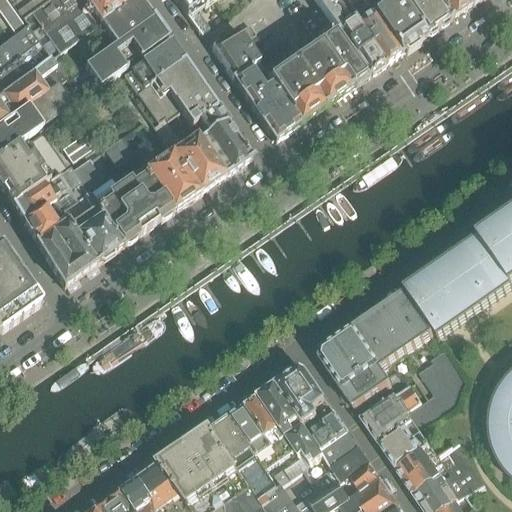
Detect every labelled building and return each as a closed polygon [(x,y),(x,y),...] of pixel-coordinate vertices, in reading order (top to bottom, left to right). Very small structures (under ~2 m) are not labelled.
[(22,23),(54,0),(37,0),(17,15),(22,23)] [(45,38),(99,0),(56,0),(31,19),(45,38)] [(100,31),(138,3),(136,0),(99,0),(45,38),(45,39),(44,40),(49,47),(50,46),(60,60),(74,49),(100,31)] [(222,0),(172,0),(180,12),(201,40),(209,34),(198,18),(222,0)] [(384,71),(335,0),(309,0),(319,12),(368,83),(384,71)] [(402,59),(363,0),(335,0),(384,71),(402,59)] [(395,0),(363,0),(402,59),(425,43),(395,0)] [(451,25),(433,0),(395,0),(425,43),(451,25)] [(472,10),(464,0),(433,0),(451,25),(472,10)] [(486,0),(464,0),(472,10),(486,0)] [(168,44),(156,27),(138,3),(100,31),(115,52),(86,73),(100,94),(126,75),(142,64),(167,45),(168,44)] [(7,7),(0,12),(0,17),(2,21),(12,14),(7,7)] [(287,109),(301,129),(355,91),(368,83),(319,12),(301,25),(319,51),(270,85),(273,89),(287,109)] [(12,14),(2,21),(6,27),(16,20),(12,14)] [(16,20),(6,27),(11,33),(21,26),(16,20)] [(21,26),(11,33),(15,39),(25,33),(21,26)] [(264,56),(249,31),(211,53),(232,85),(259,68),(255,61),(264,56)] [(0,102),(51,65),(27,32),(0,51),(0,102)] [(216,113),(210,105),(170,48),(124,82),(137,101),(137,100),(143,109),(156,130),(164,125),(178,115),(189,132),(197,126),(208,141),(199,146),(225,182),(251,164),(242,151),(234,140),(226,128),(229,126),(219,111),(216,113)] [(73,113),(58,92),(65,86),(51,65),(0,102),(0,131),(27,113),(43,134),(73,113)] [(273,89),(270,85),(259,68),(232,85),(248,107),(273,89)] [(301,129),(287,109),(273,89),(248,107),(275,148),(301,129)] [(0,163),(40,137),(43,134),(27,113),(0,131),(0,163)] [(225,182),(199,146),(192,136),(179,146),(164,125),(156,130),(152,132),(170,160),(200,200),(225,182)] [(67,176),(48,148),(41,139),(40,137),(0,163),(0,192),(13,211),(43,191),(67,176)] [(133,160),(121,144),(104,155),(116,172),(133,160)] [(200,200),(170,160),(144,177),(147,181),(174,218),(200,200)] [(123,253),(97,215),(84,197),(101,184),(89,166),(72,177),(70,174),(67,176),(43,191),(53,206),(98,270),(123,253)] [(174,218),(147,181),(133,190),(130,186),(109,201),(112,205),(97,215),(123,253),(174,218)] [(22,227),(53,206),(43,191),(13,211),(22,227)] [(98,270),(53,206),(22,227),(64,294),(98,270)] [(511,227),(406,301),(434,340),(453,327),(454,328),(473,315),(470,310),(496,292),(499,297),(511,287),(511,227)] [(41,309),(17,274),(1,251),(0,252),(0,338),(41,310),(40,309),(41,309)] [(434,340),(406,301),(355,337),(383,376),(434,340)] [(383,376),(355,337),(323,359),(322,366),(356,416),(392,391),(382,376),(383,376)] [(422,409),(411,392),(394,403),(394,402),(361,424),(382,454),(416,430),(421,437),(459,410),(460,408),(462,399),(466,387),(445,356),(431,365),(433,368),(419,378),(433,399),(426,403),(428,405),(422,409)] [(336,421),(306,378),(298,377),(277,391),(308,440),(336,421)] [(511,384),(505,390),(499,399),(493,408),(511,414),(511,384)] [(308,440),(277,391),(260,403),(295,456),(300,465),(308,475),(324,464),(321,459),(308,440)] [(295,456),(260,403),(247,412),(281,466),(295,456)] [(511,414),(493,408),(490,417),(488,427),(487,435),(511,434),(511,414)] [(281,466),(247,412),(233,422),(261,462),(269,474),(281,466)] [(349,440),(336,421),(308,440),(321,459),(349,440)] [(277,492),(258,465),(261,462),(233,422),(212,437),(263,511),(296,511),(281,490),(277,492)] [(432,453),(421,437),(416,430),(382,454),(398,477),(432,453)] [(497,466),(511,457),(511,434),(487,435),(487,436),(487,438),(489,448),(492,457),(497,466)] [(263,511),(212,437),(160,472),(186,511),(263,511)] [(332,475),(360,457),(349,440),(321,459),(324,464),(332,475)] [(415,503),(468,468),(456,451),(438,462),(432,453),(398,477),(415,503)] [(356,511),(343,492),(370,471),(360,457),(332,475),(312,489),(304,478),(308,475),(300,465),(275,482),(281,490),(296,511),(356,511)] [(511,484),(511,457),(497,466),(503,474),(510,483),(511,484)] [(421,511),(430,511),(478,481),(468,468),(415,503),(421,511)] [(379,511),(392,503),(370,471),(343,492),(356,511),(379,511)] [(186,511),(160,472),(141,486),(157,511),(186,511)] [(451,511),(467,502),(468,504),(486,493),(478,481),(430,511),(451,511)] [(157,511),(141,486),(125,498),(134,511),(157,511)] [(134,511),(125,498),(104,511),(134,511)] [(473,511),(468,504),(467,502),(451,511),(473,511)] [(397,511),(392,503),(379,511),(397,511)]
